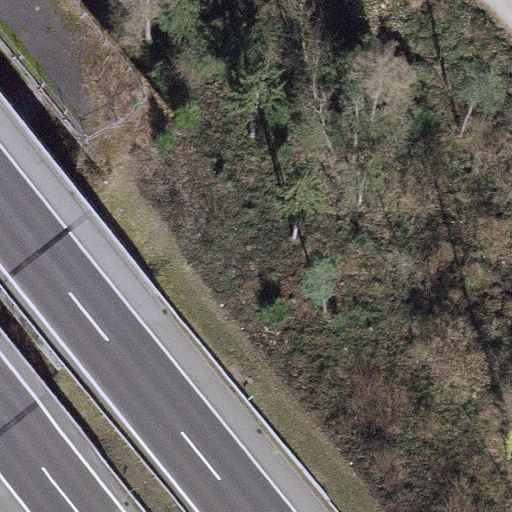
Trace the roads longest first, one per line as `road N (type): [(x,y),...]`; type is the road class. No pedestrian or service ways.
road 1 (motorway): [(251,511),(0,201)]
road 2 (track): [(99,22),(25,88),(0,129)]
road 3 (motorway): [(0,416),(76,511)]
